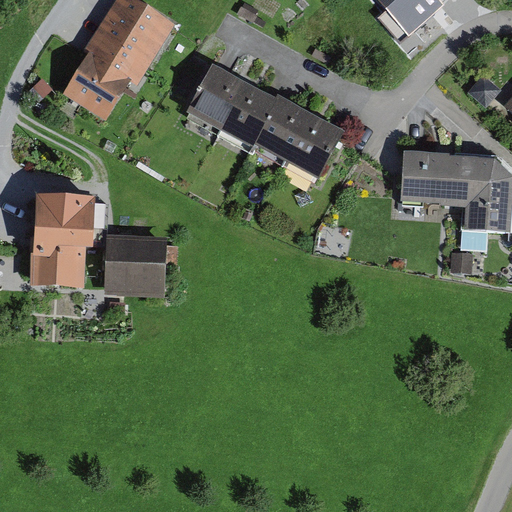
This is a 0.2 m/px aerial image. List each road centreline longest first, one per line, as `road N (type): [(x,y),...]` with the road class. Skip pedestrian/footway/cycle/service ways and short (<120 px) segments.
road 1 (residential): [(229,32),(391,114),(474,30),(511,23)]
road 2 (residential): [(69,0),(12,97),(0,165)]
